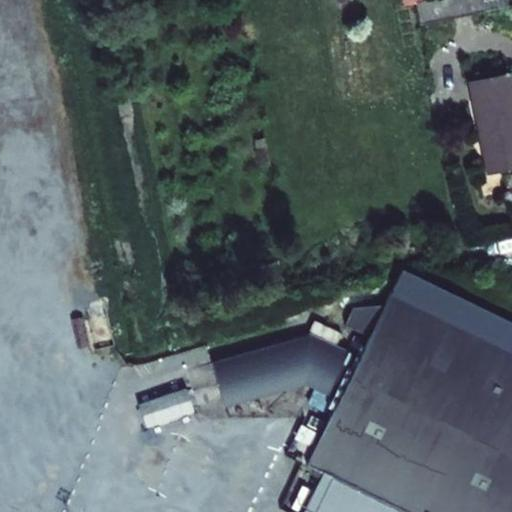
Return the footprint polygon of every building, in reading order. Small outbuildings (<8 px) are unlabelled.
[(511,0),(430,0),(415,3),(420,26),(511,6),(511,0)] [(511,82),(510,74),(467,82),(486,175),(511,170),(511,82)] [(264,139),(246,143),(249,159),(268,155),(264,139)] [(511,511),(511,329),(399,275),(393,289),(359,358),(335,347),(334,349),(303,334),(212,362),(225,407),(303,384),(314,389),(307,404),(331,416),(307,465),(322,473),(303,511),(511,511)] [(148,425),(198,412),(191,387),(142,400),(148,425)]
